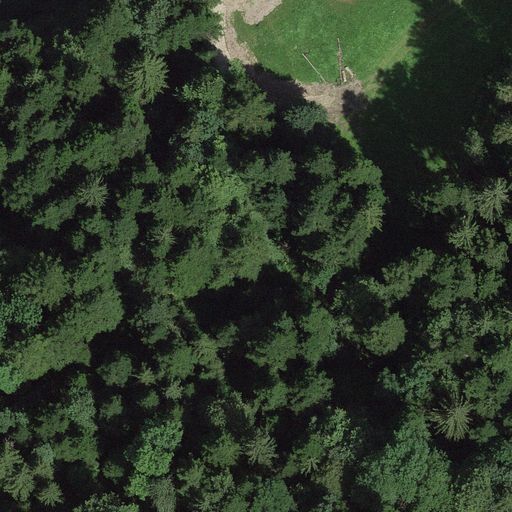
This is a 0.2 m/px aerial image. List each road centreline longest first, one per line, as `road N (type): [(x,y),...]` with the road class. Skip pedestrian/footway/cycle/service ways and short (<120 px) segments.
road 1 (track): [(0,417),(44,377),(161,305),(279,283),(298,271),(321,193),(373,111),(490,0)]
road 2 (track): [(211,0),(217,33),(233,52),(302,104),(373,111)]
